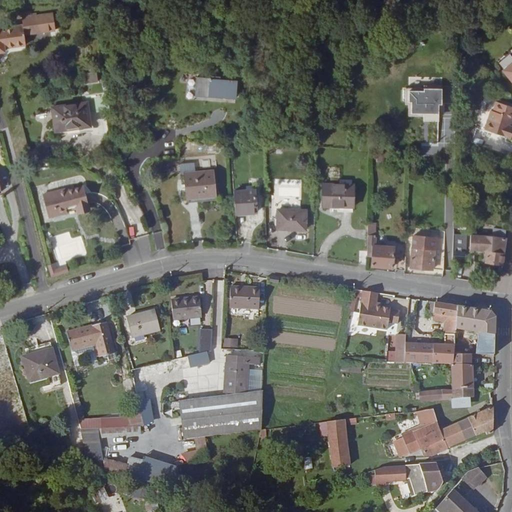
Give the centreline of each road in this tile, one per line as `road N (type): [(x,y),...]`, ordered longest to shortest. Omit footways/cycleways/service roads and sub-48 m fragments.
road 1 (tertiary): [(506,302),(218,257),(0,312)]
road 2 (unknown): [(145,444),(161,427),(156,383),(214,368),(218,257)]
road 3 (tertiary): [(511,463),(504,412),(506,302)]
